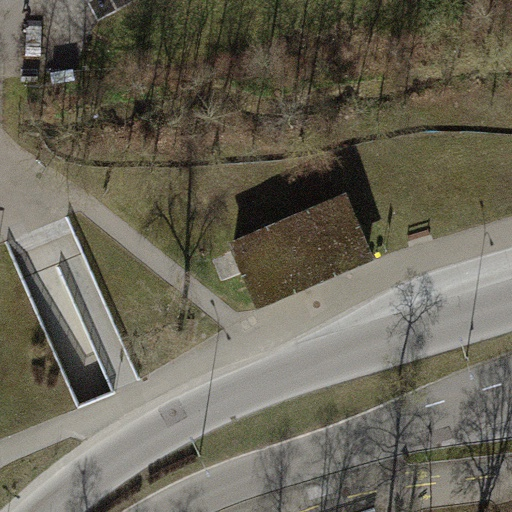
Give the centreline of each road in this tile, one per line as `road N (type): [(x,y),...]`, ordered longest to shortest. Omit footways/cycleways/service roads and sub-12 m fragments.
road 1 (secondary): [(511,309),(281,380),(148,438),(45,511)]
road 2 (secondary): [(175,511),(511,389)]
